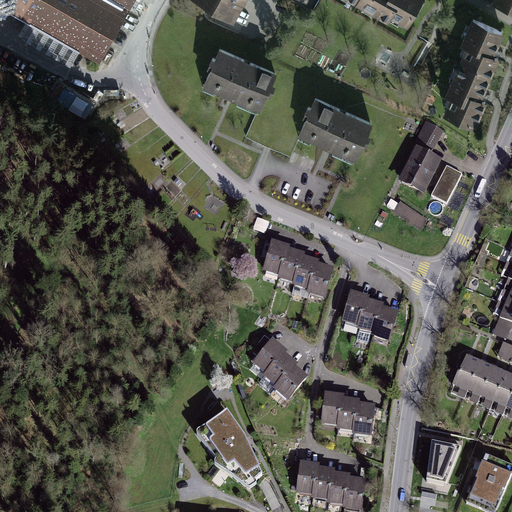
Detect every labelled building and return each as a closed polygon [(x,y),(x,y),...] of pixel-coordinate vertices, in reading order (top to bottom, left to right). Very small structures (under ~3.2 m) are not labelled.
[(0,0),(0,9),(99,66),(137,0),(0,0)] [(242,0),(198,0),(232,19),(242,0)] [(357,0),(357,1),(388,19),(391,14),(407,24),(413,13),(419,12),(417,7),(420,0),(357,0)] [(511,0),(494,0),(492,8),(511,16),(511,0)] [(503,37),(471,25),(461,50),(466,52),(448,99),(452,101),(444,120),(478,132),(488,105),(483,103),(499,63),(494,61),(503,37)] [(275,73),(220,49),(216,58),(213,57),(209,65),(212,66),(203,87),(257,112),(275,73)] [(370,123),(316,98),(299,137),(353,161),(362,140),(365,141),(369,134),(366,132),(370,123)] [(251,126),(246,137),(291,156),(297,142),(282,135),(279,143),(266,137),(268,133),(251,126)] [(445,137),(426,127),(417,144),(436,154),(445,137)] [(442,168),(417,155),(399,189),(424,202),(442,168)] [(462,179),(447,172),(432,200),(447,208),(462,179)] [(400,206),(395,215),(421,232),(426,224),(400,206)] [(259,221),(256,231),(266,234),(269,224),(259,221)] [(293,252),(271,247),(263,276),(278,280),(277,284),(294,288),(293,291),(310,296),(309,299),(325,302),(331,276),(319,273),(321,266),(306,262),(307,259),(292,255),(293,252)] [(371,302),(350,297),(342,328),(358,332),(358,335),(372,339),(371,342),(391,347),(398,318),(383,314),(384,310),(370,306),(371,302)] [(511,313),(506,311),(501,321),(495,337),(506,341),(511,327),(511,313)] [(262,359),(253,370),(263,378),(261,381),(273,391),(271,393),(287,406),(305,384),(293,375),(296,371),(282,360),(285,357),(266,341),(255,354),(262,359)] [(511,349),(503,347),(499,360),(511,364),(511,349)] [(481,367),(469,362),(457,390),(469,396),(481,367)] [(494,373),(481,367),(469,396),(481,401),(494,373)] [(506,378),(494,373),(481,401),(494,406),(506,378)] [(511,398),(511,380),(506,378),(494,406),(506,411),(511,398)] [(346,399),(324,397),(321,430),(337,431),(337,435),(353,437),(352,442),(371,444),(374,412),(359,411),(360,405),(345,404),(346,399)] [(229,414),(208,428),(214,435),(205,440),(217,460),(222,456),(228,466),(225,469),(240,480),(246,476),(255,483),(263,476),(245,441),(229,414)] [(443,441),(422,436),(416,458),(438,463),(443,441)] [(469,449),(451,442),(440,472),(458,478),(469,449)] [(497,511),(511,476),(511,467),(486,457),(465,505),(482,511),(497,511)] [(322,469),(301,467),(298,500),(312,501),(312,506),(328,507),(327,510),(342,511),(362,511),(365,487),(351,486),(352,481),(336,480),(337,475),(321,474),(322,469)]
